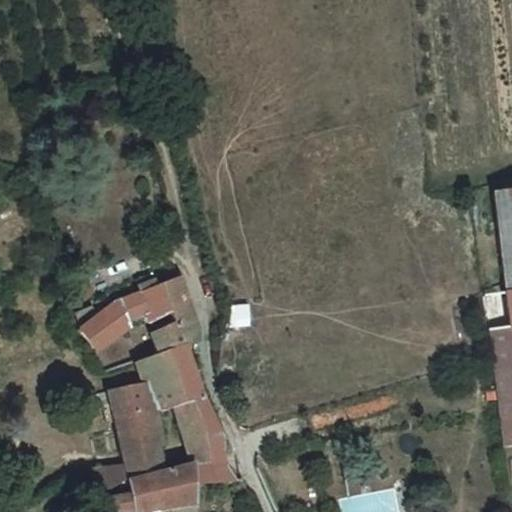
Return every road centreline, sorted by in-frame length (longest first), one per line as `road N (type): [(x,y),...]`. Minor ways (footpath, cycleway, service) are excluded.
road 1 (track): [(213,371),(209,312),(133,0)]
road 2 (residential): [(273,511),(213,371)]
